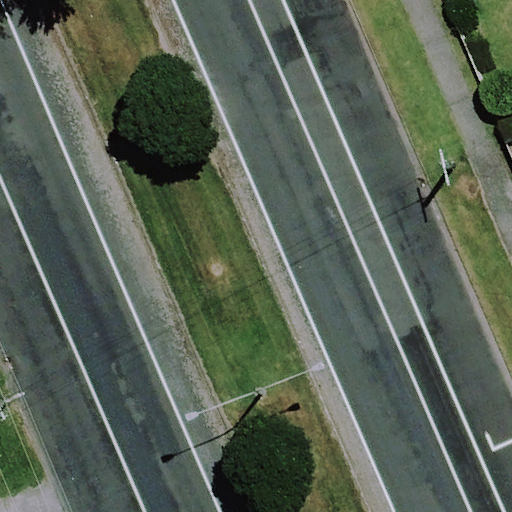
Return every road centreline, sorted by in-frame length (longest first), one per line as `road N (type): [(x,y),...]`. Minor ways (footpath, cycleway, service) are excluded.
road 1 (tertiary): [(229,0),(447,511)]
road 2 (tertiary): [(148,511),(0,168)]
